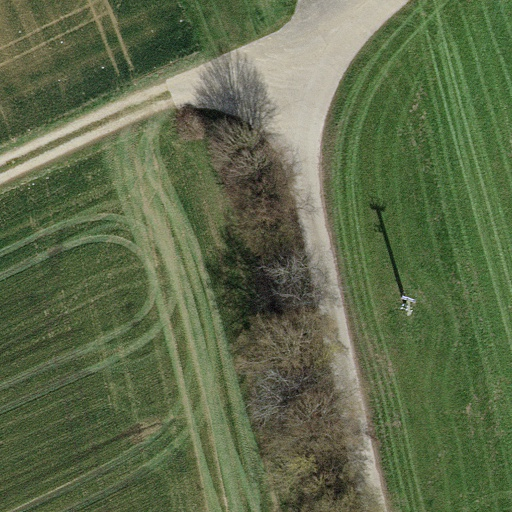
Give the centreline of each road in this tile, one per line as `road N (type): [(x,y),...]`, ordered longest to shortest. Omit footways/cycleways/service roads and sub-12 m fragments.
road 1 (track): [(272,56),(368,511)]
road 2 (track): [(365,0),(272,56),(0,175)]
